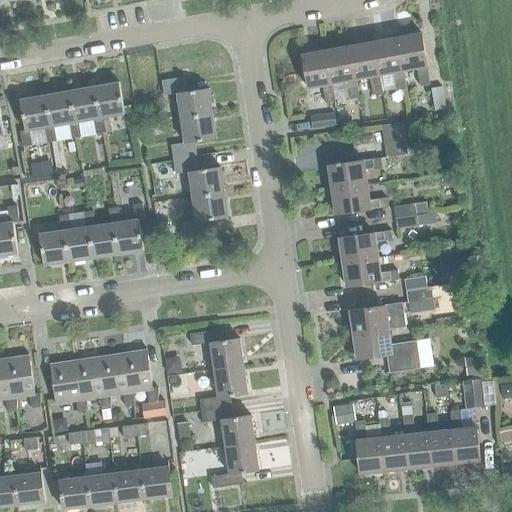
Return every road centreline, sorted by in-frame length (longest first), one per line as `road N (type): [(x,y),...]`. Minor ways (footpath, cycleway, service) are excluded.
road 1 (residential): [(0,312),(283,270)]
road 2 (unclassified): [(283,270),(244,22)]
road 3 (residential): [(0,61),(244,22)]
road 4 (unclassified): [(319,511),(283,270)]
